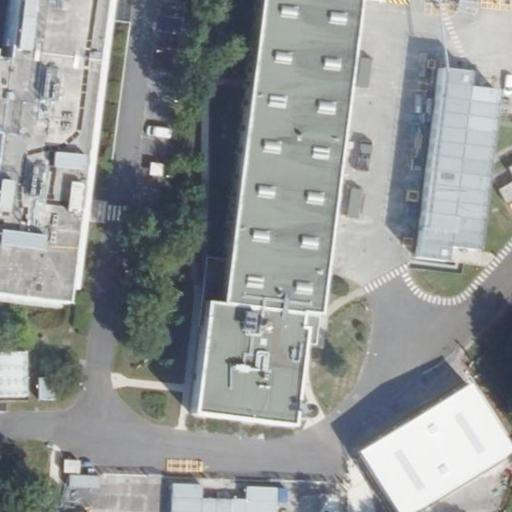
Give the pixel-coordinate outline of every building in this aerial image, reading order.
[(0,298),(74,308),(86,208),(110,0),(12,0),(3,54),(0,53),(0,298)] [(293,428),(305,340),(316,341),(318,324),(356,0),(262,0),(252,85),(232,258),(207,256),(204,286),(202,297),(209,298),(194,415),(293,428)] [(464,73),(433,69),(409,259),(443,263),(443,259),(444,256),(445,249),(472,253),(493,91),(462,87),(464,73)] [(27,348),(0,348),(0,398),(29,398),(27,348)] [(52,375),(38,376),(39,403),(54,402),(52,375)] [(413,511),(509,457),(466,384),(356,448),(393,511),(413,511)] [(84,458),(65,454),(62,469),(81,472),(84,458)] [(106,479),(68,472),(66,485),(104,492),(106,479)] [(60,507),(59,478),(28,478),(29,507),(60,507)] [(277,511),(279,487),(247,486),(246,501),(202,499),(203,486),(172,485),(170,511),(277,511)]
